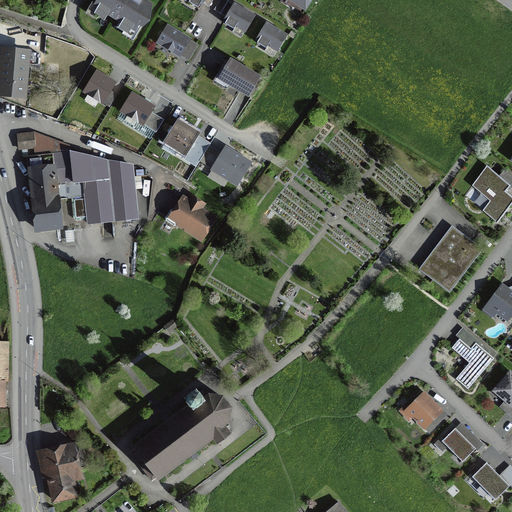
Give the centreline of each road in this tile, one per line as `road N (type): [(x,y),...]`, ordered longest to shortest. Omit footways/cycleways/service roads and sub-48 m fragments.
road 1 (primary): [(0,175),(26,289),(27,459)]
road 2 (residential): [(73,0),(73,19),(90,42),(271,157)]
road 3 (residential): [(511,233),(414,364),(363,416)]
